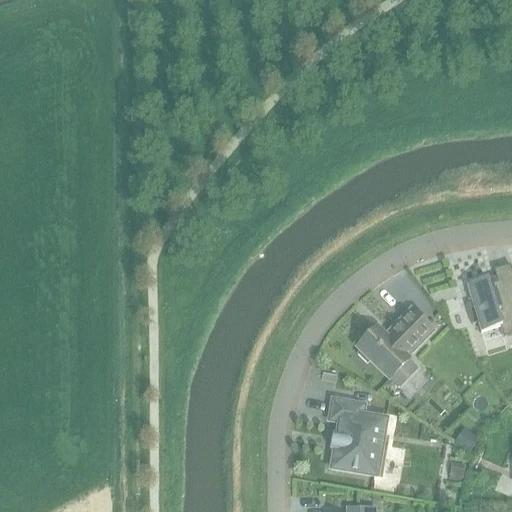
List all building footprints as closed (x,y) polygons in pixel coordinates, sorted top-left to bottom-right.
[(511,335),(511,273),(510,266),(493,271),(497,282),(488,285),(487,280),(466,286),(471,303),(465,305),(471,325),(477,324),(480,333),(500,327),(503,338),(511,335)] [(454,278),(434,285),(445,315),(465,308),(454,278)] [(409,361),(407,358),(433,332),(411,310),(399,322),(390,332),(391,333),(386,338),(376,328),(356,349),(360,352),(357,355),(367,365),(370,362),(389,381),(409,361)] [(332,401),(332,405),(329,422),(339,424),(336,437),(332,436),(332,437),(336,438),(334,449),(330,449),(330,450),(334,451),(331,470),(376,478),(380,478),(383,460),(379,459),(386,421),(362,417),(363,407),(339,403),(332,401)] [(468,456),(479,440),(467,432),(456,447),(468,456)] [(463,468),(448,467),(447,480),(462,481),(463,468)]
